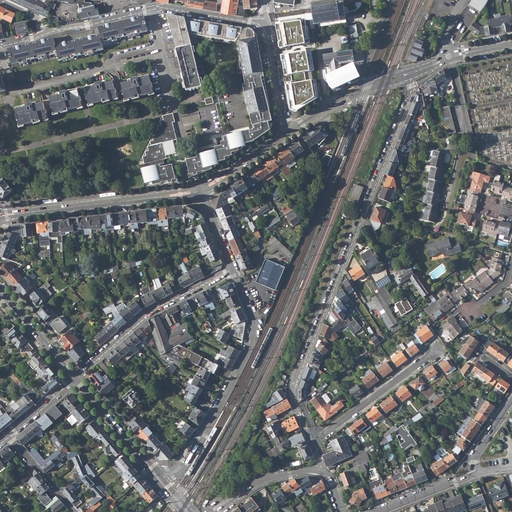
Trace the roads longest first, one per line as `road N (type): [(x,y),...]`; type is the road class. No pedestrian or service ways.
road 1 (residential): [(407,74),(409,95),(293,383),(313,440)]
road 2 (residential): [(232,269),(253,318),(249,344),(219,404),(174,466),(157,476)]
road 3 (tertiary): [(0,215),(200,188)]
road 4 (residential): [(232,269),(148,311),(74,377)]
road 5 (residential): [(313,440),(433,353)]
road 6 (residential): [(0,45),(14,91),(109,65)]
road 7 (primary): [(74,377),(157,476)]
road 8 (residential): [(324,471),(262,480),(213,511)]
